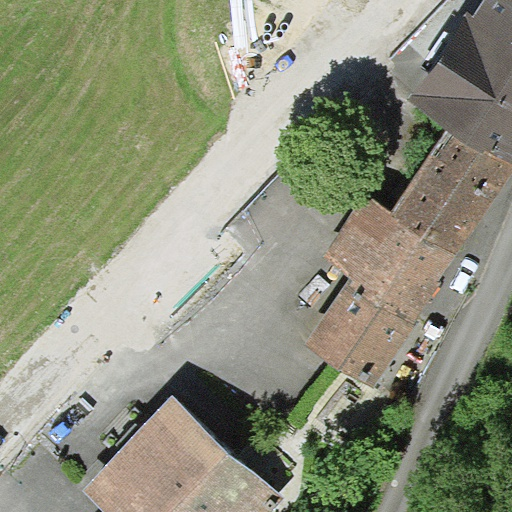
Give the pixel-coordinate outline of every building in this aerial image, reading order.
[(511,0),(484,0),(473,17),(511,41),(511,0)] [(511,41),(473,17),(466,12),(410,100),(450,125),(511,165),(511,41)] [(511,169),(511,165),(450,125),(392,213),(456,256),(511,169)] [(392,213),(363,194),(321,257),(351,277),(306,346),(372,388),(412,327),(415,329),(441,289),(437,285),(456,256),(392,213)] [(269,511),(283,497),(172,395),(141,429),(120,451),(84,491),(106,511),(269,511)] [(120,451),(141,429),(134,423),(114,445),(120,451)]
